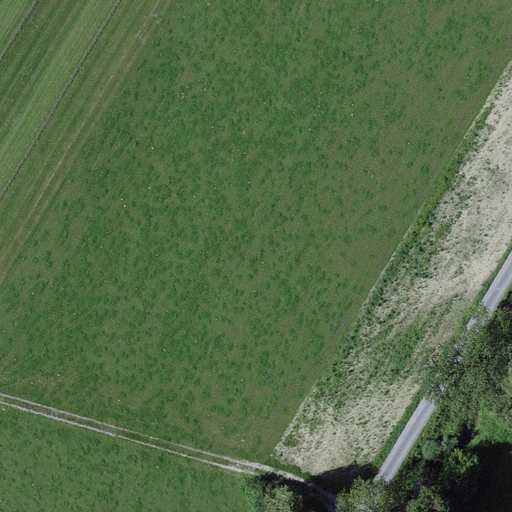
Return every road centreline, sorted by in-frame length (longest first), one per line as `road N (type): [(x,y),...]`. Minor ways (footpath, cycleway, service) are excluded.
road 1 (track): [(332,511),(319,493),(0,397)]
road 2 (track): [(511,270),(364,511)]
